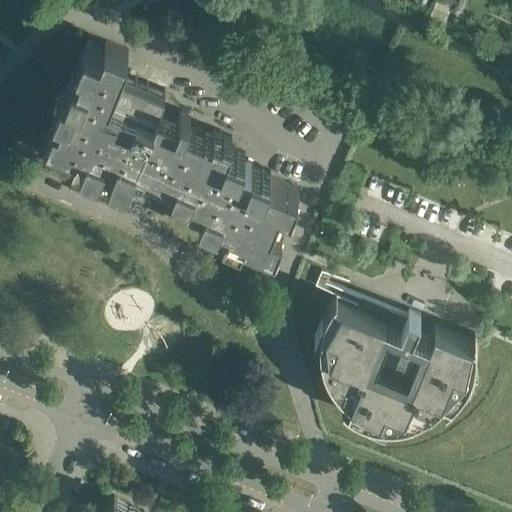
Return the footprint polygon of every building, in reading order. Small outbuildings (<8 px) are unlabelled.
[(165,37),(200,56),(211,34),(176,16),(165,37)] [(186,194),(203,201),(199,211),(218,219),(220,213),(230,217),(222,236),(240,243),(245,233),(274,245),(282,226),(272,222),(280,202),(291,206),(298,188),(269,176),(271,169),(244,158),(246,151),(230,145),(234,134),(215,126),(213,132),(187,121),(193,108),(184,104),(183,105),(178,103),(179,102),(176,101),(176,99),(175,98),(175,97),(171,95),(172,94),(164,90),(166,86),(121,68),(129,47),(106,38),(101,49),(85,42),(66,87),(63,86),(55,105),(63,107),(58,118),(55,116),(47,135),(78,147),(79,144),(87,148),(81,163),(99,170),(103,161),(112,164),(108,174),(127,181),(134,164),(163,176),(164,171),(174,175),(172,180),(190,187),(186,194)] [(377,418),(377,420),(378,421),(379,419),(387,419),(394,419),(400,419),(406,418),(412,416),(424,411),(429,408),(434,404),(439,400),(444,396),(451,399),(446,403),(446,404),(450,401),(459,393),(466,383),(472,373),(474,374),(474,373),(472,372),(476,361),(477,349),(477,343),(476,332),(475,333),(476,339),(436,323),(430,336),(414,329),(422,312),(410,307),(408,312),(391,305),(386,318),(340,298),(341,296),(337,293),(334,296),(331,300),(328,304),(324,312),(323,317),(322,325),(320,325),(319,326),(322,326),(321,333),(321,345),(323,357),(325,363),(330,375),(338,385),(347,394),(352,397),(349,405),(344,401),(343,401),(348,405),(353,409),(359,412),(365,415),(377,418)] [(422,312),(416,326),(429,332),(436,319),(422,312)] [(105,511),(145,511),(115,495),(105,511)]
